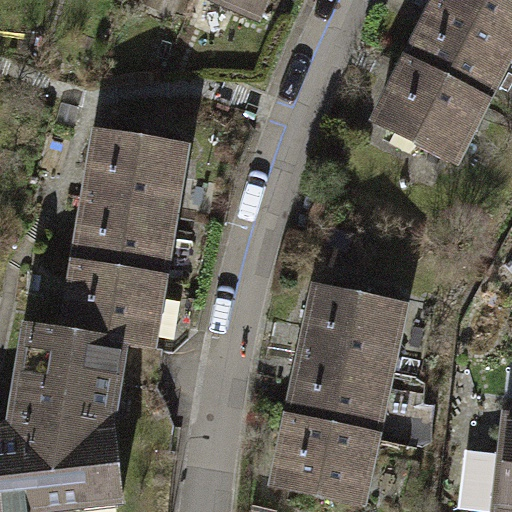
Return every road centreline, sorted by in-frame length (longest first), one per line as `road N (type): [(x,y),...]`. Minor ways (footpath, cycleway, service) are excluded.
road 1 (residential): [(344,0),(272,180),(228,343)]
road 2 (residential): [(228,343),(204,511)]
